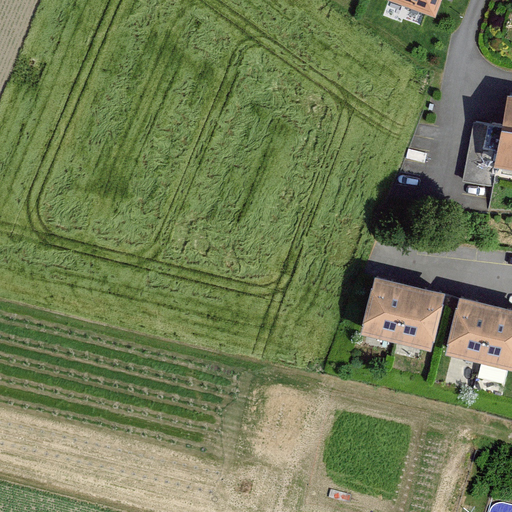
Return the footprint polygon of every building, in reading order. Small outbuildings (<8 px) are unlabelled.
[(436,0),(406,0),(433,10),(436,0)] [(500,162),(506,129),(477,124),(466,183),(495,188),(500,162)] [(511,130),(506,129),(500,162),(511,164),(511,130)] [(412,289),(380,281),(367,336),(399,343),(412,289)] [(444,296),(412,289),(399,343),(431,351),(444,296)] [(500,307),(468,299),(455,354),(487,362),(500,307)] [(511,309),(500,307),(487,362),(511,367),(511,309)]
